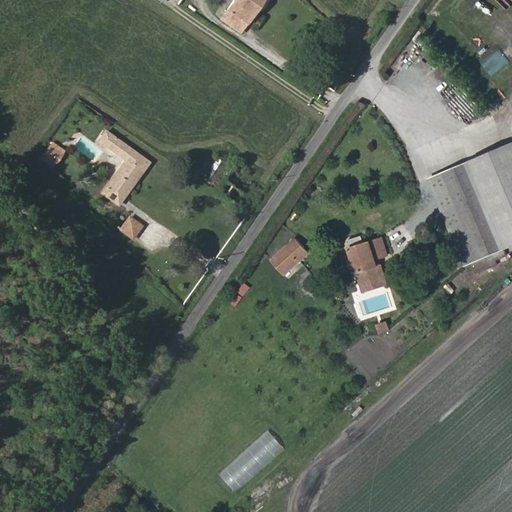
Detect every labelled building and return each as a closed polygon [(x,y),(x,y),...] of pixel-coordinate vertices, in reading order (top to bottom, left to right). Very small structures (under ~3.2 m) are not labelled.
[(258,39),(285,0),(255,0),(237,23),(258,39)] [(482,63),(493,77),(511,61),(501,48),(482,63)] [(119,147),(124,137),(117,132),(111,141),(119,147)] [(116,194),(132,205),(161,163),(124,137),(119,147),(138,160),(116,194)] [(54,161),(66,169),(77,153),(64,144),(54,161)] [(456,200),(463,216),(484,269),(511,257),(511,198),(497,161),(464,175),(471,193),(456,200)] [(456,200),(471,193),(464,175),(448,181),(456,200)] [(248,213),(266,189),(248,177),(230,200),(248,213)] [(156,225),(144,217),(135,229),(148,238),(156,225)] [(303,278),(328,255),(315,241),(290,263),(303,278)] [(400,281),(394,262),(406,258),(400,241),(382,247),(380,241),(372,243),(374,250),(369,251),(380,287),(400,281)] [(245,281),(231,301),(238,306),(253,286),(245,281)] [(403,287),(400,281),(380,287),(382,294),(403,287)] [(237,491),(287,448),(271,430),(221,473),(237,491)]
